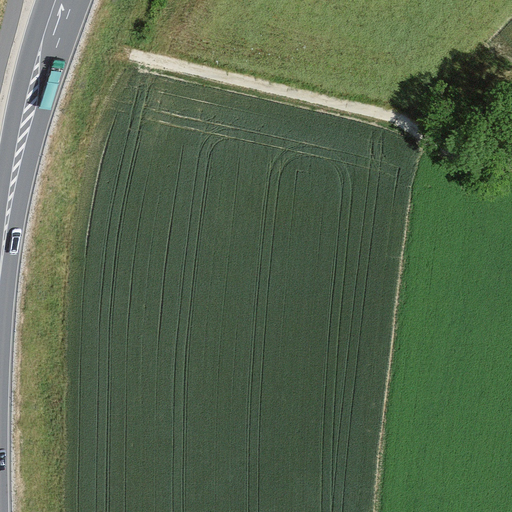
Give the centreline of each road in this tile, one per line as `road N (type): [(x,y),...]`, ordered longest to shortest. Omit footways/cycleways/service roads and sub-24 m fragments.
road 1 (track): [(135,47),(404,116),(511,157)]
road 2 (primary): [(0,282),(16,171),(65,0)]
